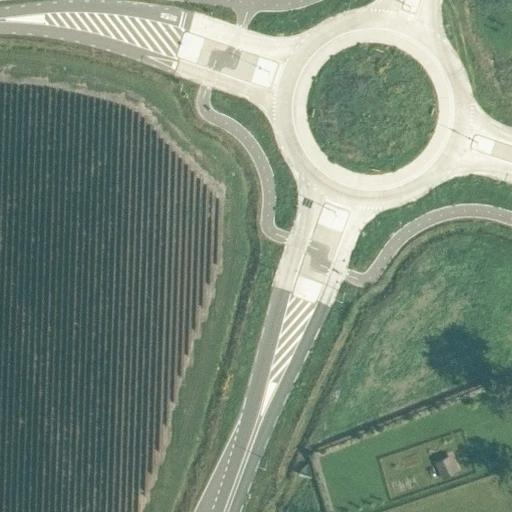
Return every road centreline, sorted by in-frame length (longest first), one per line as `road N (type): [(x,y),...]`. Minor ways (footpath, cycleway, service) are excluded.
road 1 (secondary): [(257,421),(321,304),(366,194)]
road 2 (secondary): [(322,178),(283,290),(257,421)]
road 3 (unclassified): [(303,56),(189,22),(111,24)]
road 4 (unclassified): [(111,24),(177,64),(286,101)]
